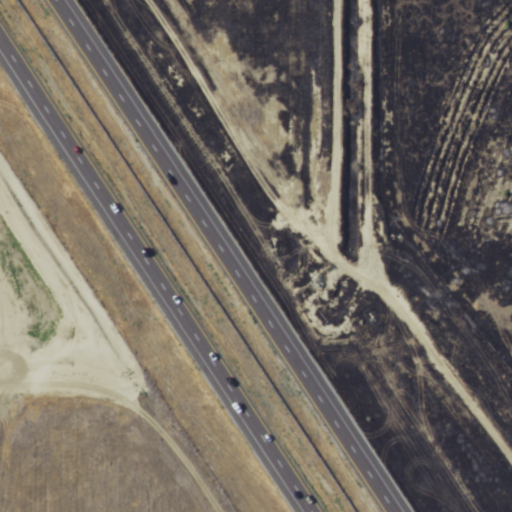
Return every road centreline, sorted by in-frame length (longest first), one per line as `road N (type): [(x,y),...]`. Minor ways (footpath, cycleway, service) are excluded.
road 1 (motorway): [(402,511),(62,0)]
road 2 (motorway): [(0,47),(312,511)]
road 3 (residential): [(511,465),(435,366),(354,294),(328,250),(317,181),(317,0)]
road 4 (residential): [(196,511),(90,381),(0,366)]
road 5 (residential): [(511,259),(334,263)]
